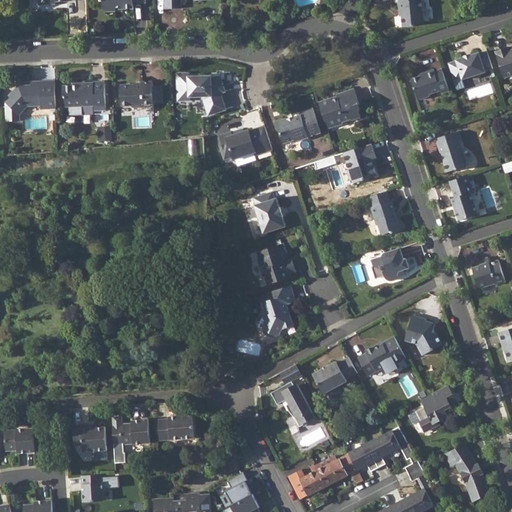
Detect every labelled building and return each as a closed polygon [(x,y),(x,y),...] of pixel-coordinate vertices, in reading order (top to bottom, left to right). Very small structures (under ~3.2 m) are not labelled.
[(98,0),(101,0),(101,8),(104,10),(114,10),(114,6),(122,6),(123,8),(132,8),(132,3),(144,2),(144,0),(98,0)] [(180,0),(164,0),(164,8),(181,8),(180,0)] [(419,0),(394,0),(395,1),(396,1),(396,9),(398,9),(400,26),(410,25),(412,23),(422,22),(419,0)] [(509,46),(495,50),(505,78),(511,75),(511,51),(511,52),(509,46)] [(449,64),(452,74),(460,72),(462,80),(486,72),(485,70),(493,68),(487,51),(480,53),(479,52),(471,54),(471,53),(463,55),(464,57),(455,60),(456,61),(449,64)] [(449,90),(442,67),(435,70),(434,68),(426,71),(427,72),(411,78),(416,96),(420,98),(430,95),(429,93),(440,90),(441,93),(449,90)] [(189,73),(176,73),(177,100),(190,100),(190,96),(202,96),(208,114),(225,109),(220,93),(225,92),(221,80),(211,80),(211,76),(189,76),(189,73)] [(5,103),(4,103),(4,105),(6,106),(4,107),(5,122),(16,122),(16,115),(19,115),(27,107),(41,106),(41,110),(55,109),(55,81),(30,81),(30,86),(28,85),(28,88),(23,88),(21,86),(17,86),(8,95),(9,96),(9,99),(5,103)] [(94,110),(106,109),(105,81),(93,81),(93,82),(83,82),(83,84),(62,85),(63,96),(65,98),(65,106),(94,105),(94,110)] [(153,103),(153,85),(152,82),(141,82),(141,85),(120,86),(121,106),(131,106),(133,107),(143,107),(143,108),(153,108),(153,103)] [(330,99),(319,102),(327,129),(342,124),(343,121),(350,119),(351,121),(360,118),(356,106),(359,105),(353,89),(336,94),(337,98),(334,99),(332,99),(331,99),(330,99)] [(434,95),(422,101),(425,108),(437,102),(434,95)] [(285,119),(274,122),(276,128),(279,132),(283,144),(292,140),(294,141),(296,142),(309,138),(309,137),(320,134),(312,108),(299,112),(300,115),(293,117),(293,119),(287,121),(287,120),(285,119)] [(231,135),(230,132),(230,131),(221,134),(218,135),(222,147),(218,148),(221,160),(231,157),(231,160),(254,152),(255,155),(272,150),(265,126),(249,130),(248,129),(242,131),(231,135)] [(459,131),(435,138),(440,153),(441,153),(444,160),(443,163),(444,165),(446,172),(455,169),(457,170),(465,168),(466,165),(459,140),(461,140),(459,131)] [(371,144),(343,153),(348,169),(346,172),(348,180),(351,182),(352,184),(376,176),(373,167),(373,166),(370,160),(373,159),(374,159),(376,158),(371,144)] [(468,175),(450,181),(455,198),(452,198),(459,220),(477,214),(471,193),(474,193),(468,175)] [(386,191),(369,197),(370,201),(371,205),(372,207),(371,207),(376,226),(378,225),(381,235),(390,233),(392,235),(402,232),(399,222),(398,220),(396,219),(394,212),(395,211),(392,201),(390,202),(386,191)] [(271,192),(252,197),(254,204),(253,205),(258,221),(257,224),(258,230),(262,232),(263,233),(271,230),(285,227),(281,217),(283,216),(280,207),(278,208),(275,198),(273,198),(271,192)] [(283,243),(257,252),(260,261),(259,261),(259,263),(259,264),(258,267),(260,273),(263,275),(263,277),(265,276),(268,285),(289,277),(288,274),(295,272),(292,264),(291,258),(284,260),(282,255),(286,254),(283,243)] [(381,258),(371,261),(372,267),(371,270),(373,278),(376,279),(385,277),(386,280),(387,281),(389,282),(392,282),(399,280),(398,276),(400,271),(410,269),(406,259),(404,260),(400,249),(384,254),(381,258)] [(498,260),(472,269),(479,288),(495,283),(496,285),(505,282),(498,260)] [(289,285),(271,291),(272,293),(274,299),(262,302),(263,306),(264,307),(264,310),(262,314),(265,322),(262,328),(262,329),(262,330),(264,335),(269,337),(277,335),(280,328),(291,324),(288,313),(287,314),(284,304),(288,303),(294,301),(289,285)] [(412,316),(405,342),(417,345),(422,356),(442,346),(436,335),(435,335),(433,331),(434,325),(425,322),(425,320),(412,316)] [(511,328),(497,333),(501,344),(503,344),(504,349),(503,349),(506,361),(511,359),(511,328)] [(406,357),(394,336),(382,342),(383,343),(376,347),(375,345),(366,350),(367,352),(358,356),(367,374),(392,361),(396,362),(406,357)] [(357,373),(348,356),(337,362),(336,361),(312,373),(323,394),(347,381),(346,379),(357,373)] [(295,363),(282,370),(288,382),(271,392),(278,403),(287,398),(289,402),(286,404),(288,408),(291,413),(297,420),(300,426),(309,421),(308,419),(315,415),(301,389),(298,382),(294,385),(292,380),(302,375),(295,363)] [(427,396),(421,399),(425,406),(417,411),(422,420),(420,420),(425,429),(428,430),(437,426),(436,422),(449,416),(445,409),(443,405),(450,401),(455,398),(448,384),(427,396)] [(169,418),(156,419),(157,440),(194,437),(193,419),(192,411),(183,411),(183,414),(169,415),(169,418)] [(121,417),(112,417),(113,428),(115,464),(125,463),(125,453),(123,453),(123,445),(133,444),(133,445),(150,444),(148,420),(136,420),(137,423),(131,424),(122,424),(121,417)] [(89,427),(89,425),(89,424),(73,425),(74,445),(77,445),(82,445),(82,451),(106,449),(104,427),(96,427),(89,427)] [(4,450),(16,449),(20,449),(20,453),(34,452),(32,427),(14,428),(14,430),(2,430),(4,450)] [(400,428),(384,436),(392,451),(401,447),(407,460),(410,458),(413,463),(405,468),(408,475),(423,467),(400,428)] [(384,436),(366,444),(378,468),(386,464),(383,456),(392,451),(384,436)] [(366,444),(349,453),(357,470),(368,465),(371,471),(378,468),(366,444)] [(460,446),(442,455),(447,463),(451,460),(453,464),(456,468),(458,472),(461,478),(467,491),(471,501),(489,493),(481,475),(483,474),(477,464),(476,465),(472,459),(468,453),(466,454),(460,446)] [(357,470),(349,453),(333,462),(331,458),(318,465),(320,469),(292,484),(300,499),(350,473),(356,484),(363,480),(357,470)] [(423,467),(408,475),(412,482),(418,479),(424,490),(416,494),(425,510),(441,502),(423,467)] [(242,473),(227,481),(231,487),(224,491),(232,504),(251,494),(244,481),(246,480),(242,473)] [(102,475),(82,476),(84,503),(104,502),(102,475)] [(200,511),(199,494),(173,496),(173,499),(154,500),(154,511),(200,511)] [(251,494),(232,504),(230,506),(233,511),(258,511),(254,503),(256,502),(251,494)] [(421,511),(425,510),(416,494),(402,501),(403,503),(396,507),(398,511),(421,511)] [(41,504),(35,504),(23,505),(23,511),(52,511),(52,500),(40,501),(41,504)]
